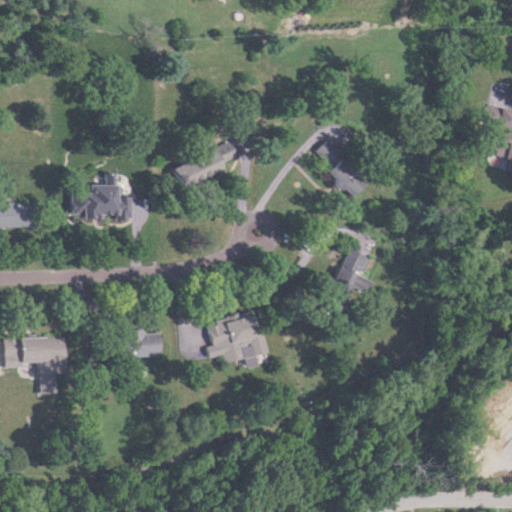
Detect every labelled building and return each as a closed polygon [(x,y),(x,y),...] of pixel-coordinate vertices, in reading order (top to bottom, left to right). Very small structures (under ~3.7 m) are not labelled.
[(511,110),(482,103),(478,121),(498,126),(491,155),(503,159),(500,170),(510,172),(511,162),(511,110)] [(344,196),(360,181),(321,141),(312,150),(327,166),(321,172),(344,196)] [(231,148),(215,155),(212,149),(169,167),(178,188),(223,168),(220,162),(235,156),(231,148)] [(115,196),(116,173),(104,172),(104,184),(88,184),(88,192),(71,192),(71,213),(81,213),(80,218),(99,218),(99,213),(115,214),(115,219),(130,219),(130,196),(115,196)] [(0,226),(32,227),(32,205),(0,204),(0,226)] [(366,259),(348,249),(323,294),(342,305),(350,291),(358,295),(365,281),(356,276),(366,259)] [(264,362),(250,309),(210,320),(212,324),(203,326),(207,345),(201,347),(204,357),(219,353),(221,362),(238,358),(241,368),(264,362)] [(140,332),(140,329),(122,329),(123,356),(157,355),(156,332),(140,332)] [(0,338),(1,367),(17,366),(17,362),(34,362),(35,395),(53,395),(52,373),(61,372),(60,336),(0,338)] [(507,452),(511,448),(511,417),(499,427),(504,435),(498,439),(507,452)]
